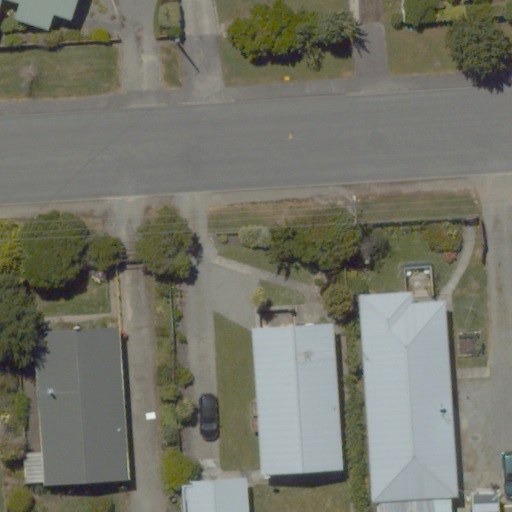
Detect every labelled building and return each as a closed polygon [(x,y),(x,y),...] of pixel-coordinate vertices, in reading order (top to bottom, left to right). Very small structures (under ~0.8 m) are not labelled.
[(0,0),(0,6),(2,0),(5,0),(17,4),(11,20),(44,32),(50,17),(67,23),(75,0),(0,0)] [(364,500),(374,500),(374,511),(413,511),(413,499),(460,497),(452,290),(357,293),(364,500)] [(256,307),(256,329),(250,329),(256,478),(344,474),(338,325),(298,327),(297,305),(256,307)] [(22,491),(37,491),(157,486),(151,330),(31,335),(35,451),(20,452),(22,491)] [(248,511),(247,480),(181,483),(181,511),(248,511)]
